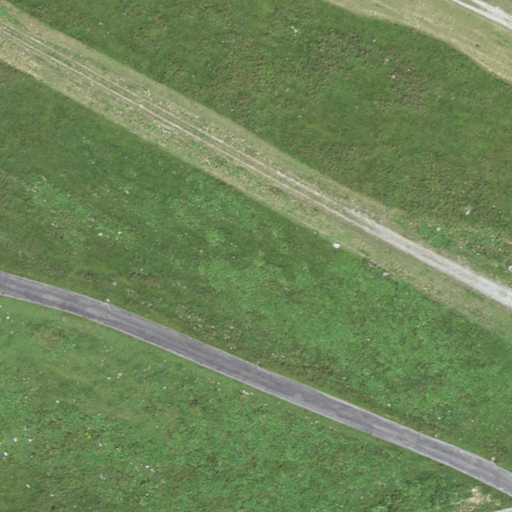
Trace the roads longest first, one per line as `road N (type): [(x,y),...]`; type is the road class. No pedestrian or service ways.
road 1 (track): [(511,294),(0,24)]
road 2 (unclassified): [(511,486),(122,319),(0,283)]
